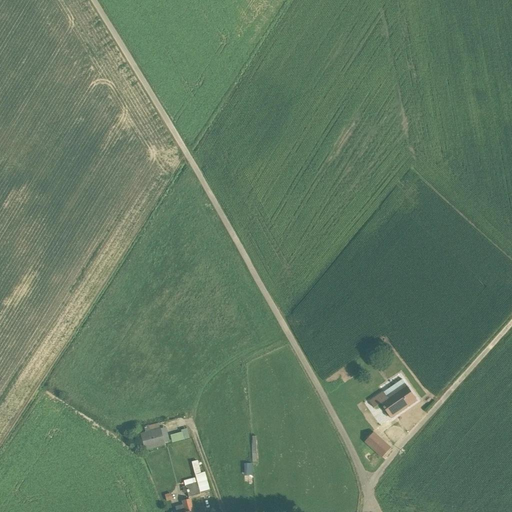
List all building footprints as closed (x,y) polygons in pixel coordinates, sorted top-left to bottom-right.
[(383,393),(369,402),(374,409),(380,404),(390,419),(416,401),(405,385),(387,398),(383,393)] [(168,441),(163,422),(158,424),(158,423),(142,427),(144,433),(139,434),(143,451),(164,446),(163,443),(168,441)] [(169,436),(171,443),(188,439),(186,429),(180,431),(180,433),(169,436)] [(373,433),(365,442),(382,458),(390,449),(373,433)] [(196,461),(191,463),(199,495),(208,492),(203,473),(199,474),(196,461)] [(243,465),(243,477),(252,476),(252,465),(243,465)] [(194,475),(188,477),(188,480),(183,482),(184,486),(181,487),(183,494),(186,493),(187,498),(199,495),(194,475)] [(174,511),(191,511),(188,500),(180,502),(181,505),(175,507),(174,509),(174,511)]
